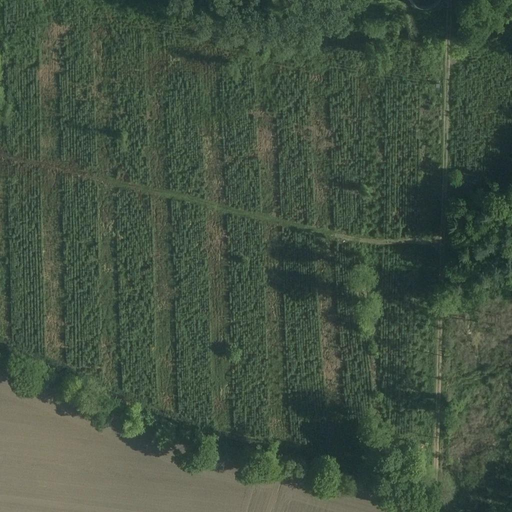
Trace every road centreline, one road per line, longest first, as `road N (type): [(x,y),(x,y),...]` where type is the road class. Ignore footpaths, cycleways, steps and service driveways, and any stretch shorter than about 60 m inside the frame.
road 1 (track): [(449,0),(435,247),(434,484),(447,511)]
road 2 (track): [(0,158),(351,242),(435,247)]
road 3 (track): [(351,242),(355,399),(377,465)]
